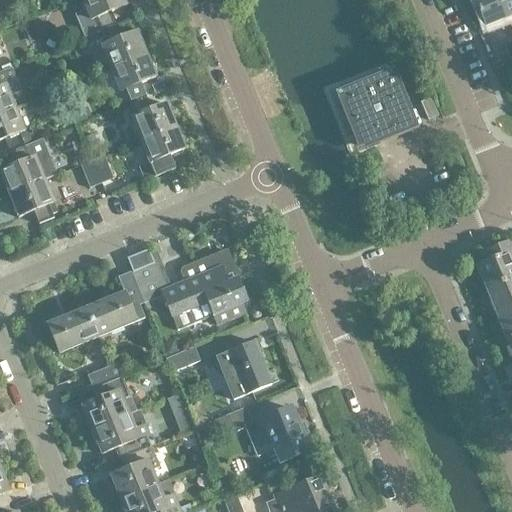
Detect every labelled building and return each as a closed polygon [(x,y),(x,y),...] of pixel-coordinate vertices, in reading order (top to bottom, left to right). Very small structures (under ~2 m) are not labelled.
[(127,8),(123,0),(84,0),(89,11),(76,16),(85,40),(104,33),(118,27),(112,13),(127,8)] [(470,0),(482,28),(505,18),(497,0),(470,0)] [(511,0),(497,0),(505,18),(511,15),(511,0)] [(123,39),(118,27),(104,33),(109,45),(104,47),(113,71),(147,57),(138,33),(123,39)] [(147,57),(113,71),(123,94),(128,92),(133,104),(147,99),(142,86),(157,80),(147,57)] [(12,71),(0,75),(0,117),(17,110),(11,97),(22,93),(12,71)] [(340,97),(362,149),(413,128),(391,75),(340,97)] [(152,112),(147,99),(133,104),(138,118),(133,120),(142,143),(176,129),(167,106),(152,112)] [(17,110),(0,117),(0,143),(5,142),(10,155),(26,148),(20,135),(26,133),(17,110)] [(176,129),(142,143),(151,165),(140,170),(146,184),(176,171),(171,158),(185,152),(176,129)] [(26,148),(10,155),(16,168),(1,174),(10,196),(46,182),(57,177),(42,142),(26,148)] [(92,190),(114,181),(105,158),(82,167),(92,190)] [(46,182),(10,196),(20,220),(34,214),(40,227),(55,221),(50,208),(55,205),(46,182)] [(511,243),(477,258),(480,267),(475,269),(485,292),(511,281),(511,263),(511,262),(511,261),(511,243)] [(148,252),(127,260),(133,274),(153,265),(151,260),(148,252)] [(133,274),(129,275),(141,305),(143,304),(146,313),(164,305),(170,319),(171,318),(177,332),(212,318),(216,328),(245,316),(241,306),(246,304),(236,281),(226,285),(220,269),(167,290),(155,258),(151,260),(153,265),(133,274)] [(122,296),(84,312),(95,340),(134,324),(128,310),(141,305),(129,275),(128,276),(128,275),(116,280),(122,296)] [(511,281),(485,292),(494,315),(511,307),(511,281)] [(511,307),(494,315),(504,338),(511,334),(511,307)] [(56,356),(95,340),(84,312),(45,327),(56,356)] [(243,398),(272,387),(255,345),(216,360),(229,394),(240,389),(243,398)] [(171,375),(200,363),(194,349),(165,361),(171,375)] [(135,414),(129,400),(114,366),(85,378),(95,402),(80,409),(90,433),(135,414)] [(204,400),(189,405),(195,425),(210,421),(204,400)] [(279,464),(307,453),(290,411),(246,429),(257,456),(273,450),(279,464)] [(138,413),(135,414),(90,433),(99,456),(115,450),(120,461),(149,449),(145,439),(148,438),(138,413)] [(198,444),(237,428),(232,415),(193,430),(198,444)] [(149,449),(120,461),(124,471),(108,478),(118,502),(155,487),(149,473),(158,470),(149,449)] [(274,498),(275,501),(265,505),(268,511),(331,511),(318,480),(274,498)] [(155,487),(118,502),(122,511),(182,511),(181,509),(175,511),(169,498),(175,495),(169,481),(155,487)] [(227,511),(242,511),(237,496),(223,502),(227,511)]
